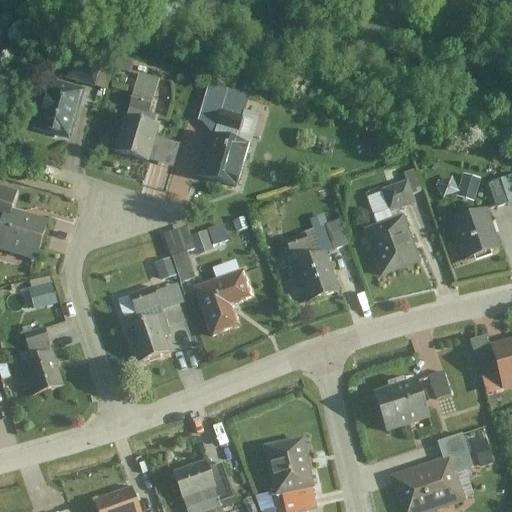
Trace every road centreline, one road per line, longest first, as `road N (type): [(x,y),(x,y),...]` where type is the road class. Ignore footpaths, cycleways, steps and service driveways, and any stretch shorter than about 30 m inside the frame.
road 1 (residential): [(119,429),(74,272),(78,253),(126,212)]
road 2 (residential): [(321,351),(119,429)]
road 3 (residential): [(511,297),(321,351)]
road 4 (residential): [(321,351),(356,511)]
road 5 (residential): [(119,429),(0,466)]
